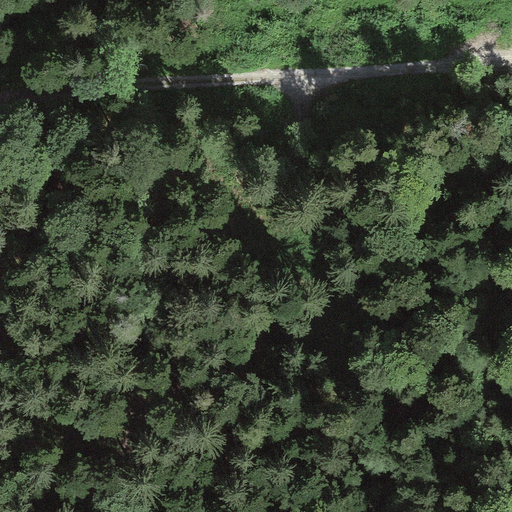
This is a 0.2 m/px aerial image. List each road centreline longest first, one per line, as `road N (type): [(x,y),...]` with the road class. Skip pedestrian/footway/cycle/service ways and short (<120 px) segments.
road 1 (track): [(132,511),(135,431),(152,406),(360,311),(433,219),(511,150)]
road 2 (track): [(0,107),(74,89),(511,61)]
